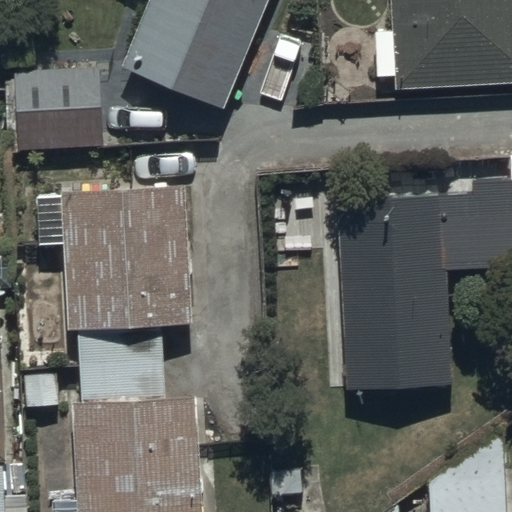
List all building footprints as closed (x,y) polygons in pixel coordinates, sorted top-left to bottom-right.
[(146,0),(124,57),(228,98),(267,0),(146,0)] [(511,0),(393,0),(398,80),(511,74),(511,0)] [(104,60),(19,63),(21,136),(107,133),(104,60)] [(477,183),(345,192),(351,376),(458,369),(451,258),(511,253),(511,169),(477,171),(477,183)] [(56,490),(56,511),(206,511),(204,385),(170,386),(168,314),(197,313),(194,174),(68,177),(69,186),(38,187),(39,239),(70,238),(72,316),(83,316),(84,390),(80,391),(82,489),(56,490)] [(0,511),(35,511),(35,484),(9,485),(1,271),(0,270),(0,511)] [(433,511),(511,511),(506,422),(432,470),(433,511)] [(403,511),(403,495),(378,511),(403,511)]
